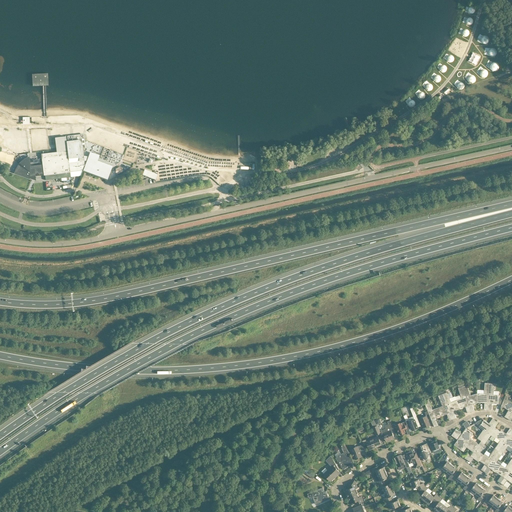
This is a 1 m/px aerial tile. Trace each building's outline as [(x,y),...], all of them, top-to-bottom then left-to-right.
[(493,63),(491,64),(490,65),(490,67),(491,69),(493,70),(494,71),(496,70),(498,69),(499,67),(499,66),(498,64),(496,63),(495,62),(493,63)] [(15,172),(28,177),(45,175),(70,172),(84,170),(107,179),(111,168),(96,162),(97,160),(89,157),(84,156),(83,151),(82,151),(80,141),(68,143),(70,157),(68,158),(68,153),(43,156),(44,164),(30,166),(29,157),(25,159),(19,165),(16,169),(15,172)] [(142,174),(155,180),(158,174),(145,169),(142,174)] [(484,394),(477,393),(478,402),(484,403),(484,409),(488,409),(490,383),(487,383),(485,383),(484,394)] [(494,383),(490,383),(488,409),(491,410),(492,403),(498,404),(499,395),(494,394),(494,391),(494,383)] [(467,385),(463,386),(471,412),(474,410),(472,404),(478,402),(477,393),(470,395),(467,385)] [(457,400),(456,400),(459,408),(465,407),(467,413),(471,412),(463,386),(462,386),(459,387),(458,388),(461,398),(457,400)] [(445,393),(442,393),(453,419),(456,418),(453,411),(459,408),(456,400),(455,396),(450,398),(447,392),(445,393)] [(442,406),(437,407),(441,416),(446,414),(449,421),(453,419),(442,393),(438,395),(442,406)] [(504,417),(508,418),(511,411),(511,401),(511,402),(508,399),(508,398),(505,395),(501,407),(503,408),(503,407),(508,410),(504,417)] [(441,416),(437,407),(432,409),(428,399),(424,401),(434,427),(438,425),(435,418),(441,416)] [(408,420),(406,421),(407,423),(407,424),(409,423),(410,425),(410,426),(411,428),(412,430),(418,428),(418,426),(420,425),(419,422),(417,417),(417,416),(416,415),(413,416),(407,418),(408,420)] [(426,416),(420,418),(421,422),(423,426),(424,427),(427,426),(430,425),(428,420),(426,416)] [(483,430),(477,438),(481,441),(496,420),(495,420),(492,418),(489,423),(484,420),(479,427),(483,430)] [(375,420),(371,421),(373,427),(373,428),(376,435),(380,433),(377,426),(375,420)] [(385,429),(382,431),(383,434),(384,437),(386,441),(395,438),(393,433),(391,431),(391,429),(394,428),(391,420),(388,421),(387,421),(389,424),(385,426),(386,427),(386,428),(386,429),(385,429)] [(496,420),(481,441),(485,443),(491,435),(495,438),(496,437),(500,431),(495,427),(499,422),(496,420)] [(406,421),(396,425),(397,429),(398,432),(398,431),(400,434),(405,432),(404,429),(405,429),(407,432),(410,431),(409,429),(408,427),(407,424),(407,423),(406,421)] [(456,429),(453,432),(476,448),(479,444),(470,438),(473,433),(466,428),(462,433),(456,429)] [(495,438),(494,440),(498,443),(494,448),(498,451),(511,431),(511,430),(510,428),(506,433),(501,430),(500,431),(496,437),(495,438)] [(511,431),(498,451),(502,454),(508,446),(511,448),(511,431)] [(473,452),(476,448),(453,432),(451,435),(458,440),(454,445),(461,450),(464,446),(473,452)] [(366,439),(362,441),(364,445),(367,444),(368,445),(369,450),(370,450),(376,447),(381,445),(379,440),(378,436),(366,441),(366,439)] [(428,443),(431,451),(439,447),(437,442),(434,443),(434,441),(432,442),(431,441),(428,442),(429,443),(428,443)] [(476,448),(473,452),(471,455),(468,453),(465,458),(471,462),(473,458),(479,462),(484,454),(484,453),(483,454),(479,452),(485,443),(481,441),(479,444),(476,448)] [(341,454),(336,458),(338,462),(341,466),(343,470),(349,466),(348,465),(353,461),(351,458),(347,450),(344,443),(341,446),(344,452),(341,454)] [(422,450),(420,457),(423,458),(424,461),(430,458),(429,455),(430,453),(431,453),(427,443),(424,444),(426,449),(426,450),(424,449),(422,450)] [(351,449),(353,454),(355,459),(362,456),(361,453),(366,451),(363,444),(351,449)] [(481,469),(484,472),(498,451),(494,448),(489,456),(484,454),(479,462),(479,461),(484,464),(481,469)] [(412,450),(410,451),(406,453),(407,455),(406,456),(410,464),(413,462),(416,468),(422,465),(417,452),(414,454),(412,450)] [(491,468),(496,472),(501,465),(501,464),(501,465),(497,462),(502,454),(498,451),(484,472),(487,474),(491,468)] [(401,454),(394,457),(398,467),(399,470),(403,468),(404,467),(403,465),(405,464),(406,467),(406,468),(409,466),(406,459),(404,454),(401,456),(401,454)] [(326,460),(332,466),(328,470),(324,474),(331,481),(340,472),(337,470),(339,469),(331,455),(326,460)] [(497,481),(500,483),(511,466),(511,458),(511,459),(507,465),(503,462),(501,465),(496,472),(501,476),(497,481)] [(443,469),(447,472),(452,464),(447,461),(444,465),(442,463),(438,469),(441,471),(443,469)] [(449,477),(452,480),(456,474),(453,472),(457,468),(452,464),(447,472),(451,475),(449,477)] [(376,471),(378,476),(386,472),(384,467),(379,469),(378,466),(371,469),(373,472),(376,471)] [(507,480),(511,483),(511,466),(500,483),(503,485),(507,480)] [(306,474),(312,478),(315,474),(309,470),(307,473),(306,474)] [(377,481),(379,485),(385,483),(383,480),(389,477),(386,472),(378,476),(380,480),(377,481)] [(457,479),(461,482),(466,475),(462,472),(458,476),(456,474),(452,480),(455,482),(457,479)] [(463,488),(466,490),(470,485),(468,483),(471,479),(466,475),(461,482),(465,486),(463,488)] [(418,486),(419,490),(425,486),(423,483),(420,484),(418,479),(410,483),(412,488),(418,486)] [(346,494),(347,497),(358,493),(356,488),(357,487),(354,480),(348,485),(349,489),(345,490),(347,494),(346,494)] [(383,487),(385,492),(393,489),(391,483),(386,485),(385,483),(379,485),(380,489),(383,487)] [(471,490),(475,493),(481,486),(476,483),(473,487),(470,485),(466,490),(469,493),(471,490)] [(420,497),(424,501),(430,494),(426,491),(428,488),(425,486),(419,490),(423,493),(420,497)] [(481,486),(475,493),(479,496),(477,499),(480,501),(485,496),(482,494),(485,490),(481,486)] [(318,489),(307,494),(309,498),(313,497),(313,496),(314,499),(316,504),(321,502),(321,501),(323,500),(324,501),(329,499),(327,494),(326,494),(325,492),(326,491),(324,492),(324,491),(323,487),(318,489)] [(384,498),(385,502),(392,499),(390,496),(396,494),(393,489),(385,492),(387,497),(384,498)] [(358,493),(347,497),(350,504),(355,502),(356,505),(363,501),(361,496),(359,497),(358,493)] [(433,500),(435,502),(439,497),(436,494),(434,497),(430,494),(424,501),(429,505),(433,500)] [(489,502),(493,505),(498,498),(493,495),(490,499),(488,497),(484,502),(487,505),(489,502)] [(434,508),(439,511),(444,505),(440,501),(442,499),(439,497),(435,502),(437,504),(434,508)] [(495,511),(496,511),(499,511),(502,508),(500,506),(503,502),(498,498),(493,505),(497,508),(495,511)] [(392,499),(385,502),(387,506),(390,504),(392,509),(400,506),(398,500),(393,502),(392,499)]
